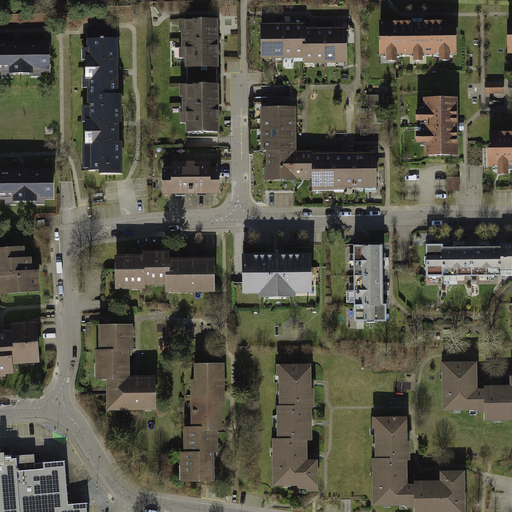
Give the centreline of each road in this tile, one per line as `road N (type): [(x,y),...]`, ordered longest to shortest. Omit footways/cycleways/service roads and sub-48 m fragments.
road 1 (residential): [(238,219),(70,236),(71,341),(59,405)]
road 2 (residential): [(511,215),(238,219)]
road 3 (residential): [(242,72),(238,219)]
